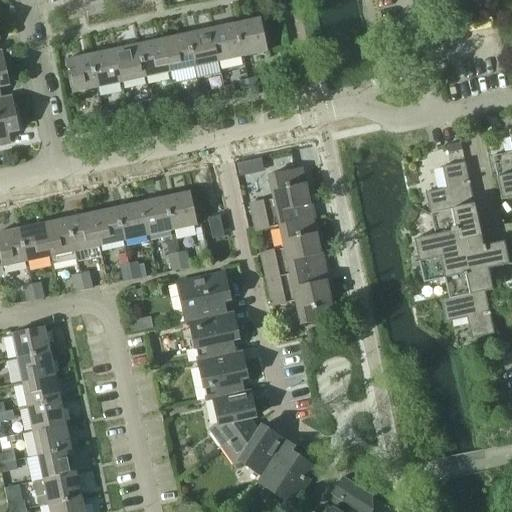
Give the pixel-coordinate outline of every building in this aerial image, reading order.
[(235,25),(242,57),(267,51),(260,19),(235,25)] [(218,62),(242,57),(235,25),(211,30),(218,62)] [(193,67),(218,62),(211,30),(186,35),(193,67)] [(169,73),(193,67),(186,35),(162,40),(169,73)] [(144,78),(169,73),(162,40),(137,46),(144,78)] [(121,83),(144,78),(137,46),(114,51),(121,83)] [(96,88),(121,83),(114,51),(89,56),(96,88)] [(71,94),(96,88),(89,56),(64,61),(71,94)] [(250,96),(259,95),(255,78),(247,79),(250,96)] [(243,98),(250,96),(247,79),(239,81),(243,98)] [(233,86),(225,88),(227,100),(235,98),(233,86)] [(202,107),(210,105),(207,88),(198,90),(202,107)] [(194,108),(202,107),(198,90),(190,92),(194,108)] [(0,134),(1,135),(1,133),(17,130),(10,97),(0,99),(0,134)] [(149,101),(152,117),(161,115),(158,99),(149,101)] [(145,119),(152,117),(149,101),(142,102),(145,119)] [(101,111),(104,128),(113,126),(110,109),(101,111)] [(97,129),(104,128),(101,111),(93,113),(97,129)] [(83,120),(72,122),(74,131),(85,128),(83,120)] [(511,130),(508,131),(511,150),(511,152),(491,157),(501,201),(511,198),(511,130)] [(460,143),(446,146),(448,154),(462,151),(460,143)] [(458,243),(480,238),(468,185),(469,184),(469,182),(467,182),(464,163),(441,168),(445,188),(424,193),(433,236),(412,240),(422,284),(443,279),(447,298),(440,300),(445,323),(466,318),(470,339),(494,334),(490,315),(490,312),(489,312),(485,292),(492,290),(488,269),(509,265),(504,243),(484,247),(484,246),(481,246),(481,247),(460,252),(458,243)] [(278,226),(313,219),(310,203),(308,203),(301,171),(266,178),(272,199),(248,204),(254,232),(278,227),(278,226)] [(165,198),(172,231),(196,225),(189,193),(165,198)] [(148,236),(172,231),(165,198),(141,203),(148,236)] [(123,241),(148,236),(141,203),(117,209),(123,241)] [(99,246),(123,241),(117,209),(92,214),(99,246)] [(75,252),(99,246),(92,214),(67,219),(76,260),(77,260),(75,252)] [(212,239),(224,237),(219,216),(207,218),(212,239)] [(52,265),(76,260),(67,219),(44,224),(52,265)] [(265,282),(324,268),(320,250),(318,250),(311,219),(313,219),(278,226),(278,227),(282,249),(259,253),(265,282)] [(52,265),(44,224),(19,230),(26,262),(51,257),(52,265)] [(0,260),(2,267),(26,262),(19,230),(0,233),(0,260)] [(180,270),(189,268),(186,252),(177,254),(180,270)] [(171,272),(180,270),(177,254),(168,256),(171,272)] [(132,281),(141,279),(137,262),(128,264),(132,281)] [(123,282),(132,281),(128,264),(119,266),(123,282)] [(324,268),(265,282),(271,307),(294,302),(299,325),(333,317),(325,282),(327,282),(324,268)] [(83,291),(92,289),(89,273),(79,275),(83,291)] [(189,323),(225,315),(222,302),(229,301),(223,273),(176,284),(185,324),(189,323)] [(74,293),(83,291),(79,275),(71,277),(74,293)] [(35,301),(44,299),(40,283),(31,285),(35,301)] [(26,303),(35,301),(31,285),(22,287),(26,303)] [(496,313),(503,311),(500,297),(493,299),(496,313)] [(198,363),(241,354),(241,353),(234,354),(231,341),(238,340),(232,314),(225,315),(189,323),(198,363)] [(141,322),(130,324),(131,333),(143,330),(141,322)] [(17,359),(49,352),(44,327),(11,334),(17,359)] [(281,341),(292,339),(290,327),(278,330),(281,341)] [(22,383),(54,376),(49,352),(17,359),(22,383)] [(213,399),(242,393),(240,380),(246,378),(241,354),(198,363),(206,401),(213,399)] [(27,407),(60,400),(54,376),(22,383),(27,407)] [(222,447),(253,426),(248,419),(255,418),(249,392),(243,393),(242,393),(213,399),(218,423),(209,429),(222,447)] [(32,432),(65,425),(60,400),(27,407),(32,432)] [(38,456),(70,449),(65,425),(32,432),(38,456)] [(257,483),(284,441),(261,426),(257,432),(253,426),(222,447),(235,467),(240,463),(260,476),(256,482),(257,483)] [(284,441),(257,483),(286,501),(280,510),(283,511),(288,511),(310,480),(306,477),(313,467),(290,452),(294,447),(284,441)] [(43,480),(33,482),(75,473),(70,449),(38,456),(43,480)] [(0,464),(15,461),(14,452),(0,455),(0,464)] [(186,467),(197,465),(195,455),(184,458),(186,467)] [(15,461),(0,464),(0,470),(1,473),(17,470),(15,461)] [(33,482),(38,507),(80,498),(75,473),(33,482)] [(371,499),(372,498),(341,478),(330,495),(332,496),(331,497),(354,511),(371,511),(372,511),(371,499)] [(354,511),(331,497),(330,499),(331,504),(335,506),(333,510),(331,508),(328,511),(354,511)] [(83,511),(80,498),(38,507),(48,505),(49,511),(83,511)] [(8,511),(13,511),(26,509),(24,501),(7,504),(8,511)]
